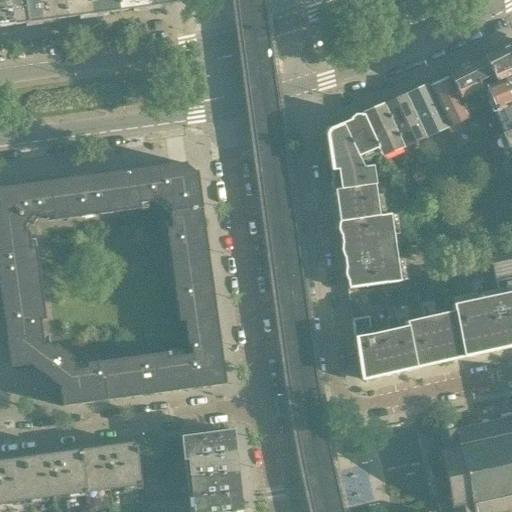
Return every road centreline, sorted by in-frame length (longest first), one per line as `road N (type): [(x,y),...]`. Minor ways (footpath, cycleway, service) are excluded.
road 1 (residential): [(511,372),(371,405),(340,397),(294,91)]
road 2 (residential): [(265,407),(222,110)]
road 3 (residential): [(265,407),(0,440)]
road 4 (residential): [(294,91),(386,61),(511,0)]
road 5 (residential): [(0,143),(222,110)]
road 6 (residential): [(220,42),(0,78)]
